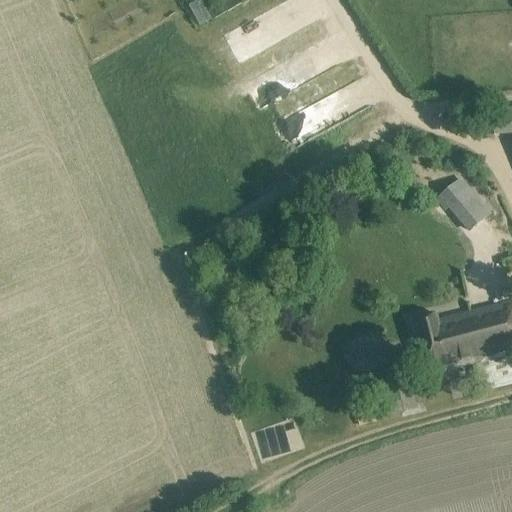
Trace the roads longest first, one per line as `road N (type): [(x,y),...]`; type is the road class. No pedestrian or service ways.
road 1 (track): [(217,511),(328,451),(511,394)]
road 2 (unclassified): [(335,0),(402,105),(476,144),(511,198)]
